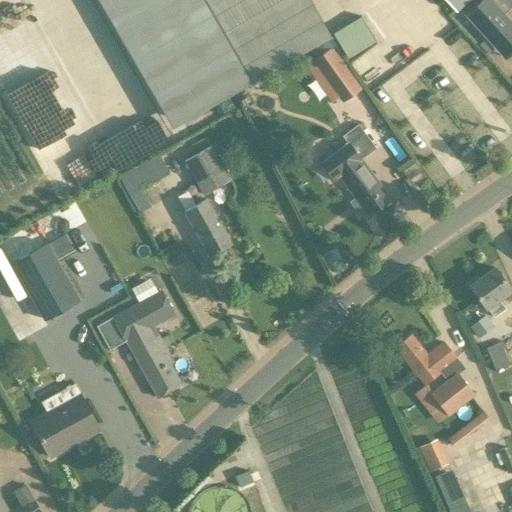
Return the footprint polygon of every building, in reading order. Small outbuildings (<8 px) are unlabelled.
[(331,36),(310,0),(97,0),(172,128),(251,82),(331,36)] [(511,0),(444,0),(455,11),(457,10),(467,0),(511,0)] [(480,0),(465,14),(489,41),(510,22),(504,16),(511,8),(511,4),(508,0),(480,0)] [(361,17),(332,33),(347,58),(375,41),(361,17)] [(361,87),(332,46),(312,61),(341,101),(352,93),(361,87)] [(390,199),(360,160),(375,149),(358,124),(342,136),(346,144),(321,163),(334,180),(338,176),(356,200),(353,203),(352,206),(355,210),(361,212),(364,210),(368,215),(390,199)] [(184,161),(203,194),(231,178),(212,145),(184,161)] [(147,161),(118,176),(128,195),(140,189),(157,179),(147,161)] [(414,162),(401,171),(407,180),(420,171),(414,162)] [(208,202),(206,199),(184,212),(209,256),(230,244),(215,216),(217,211),(213,203),(208,202)] [(66,233),(47,243),(57,262),(76,251),(66,233)] [(79,300),(78,298),(57,262),(47,243),(37,248),(10,264),(43,320),(55,314),(79,300)] [(493,317),(504,308),(498,299),(510,291),(494,268),(469,285),(486,308),(493,317)] [(108,349),(124,340),(156,398),(181,384),(170,363),(173,362),(153,326),(175,314),(162,289),(125,309),(95,326),(108,349)] [(461,314),(472,331),(479,327),(467,310),(461,314)] [(411,335),(396,347),(424,383),(432,393),(431,394),(447,415),(473,395),(457,374),(463,369),(455,358),(442,342),(426,354),(411,335)] [(501,341),(485,348),(495,370),(511,364),(501,341)] [(29,422),(49,458),(99,430),(79,394),(29,422)] [(477,416),(447,439),(453,446),(483,423),(477,416)] [(430,472),(448,463),(437,439),(419,447),(430,472)] [(470,511),(453,468),(437,475),(450,511),(470,511)] [(40,511),(28,492),(24,485),(13,492),(19,503),(8,510),(0,496),(0,511),(40,511)]
